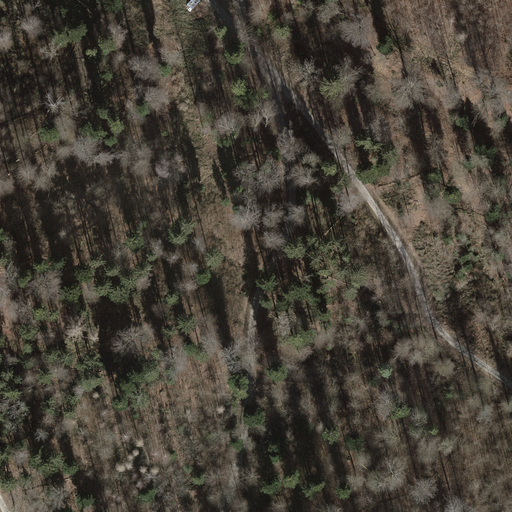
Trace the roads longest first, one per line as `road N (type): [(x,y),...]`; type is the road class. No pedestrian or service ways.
road 1 (track): [(277,82),(292,209),(255,302),(248,410),(223,511)]
road 2 (track): [(277,82),(381,216),(436,326),(511,384)]
